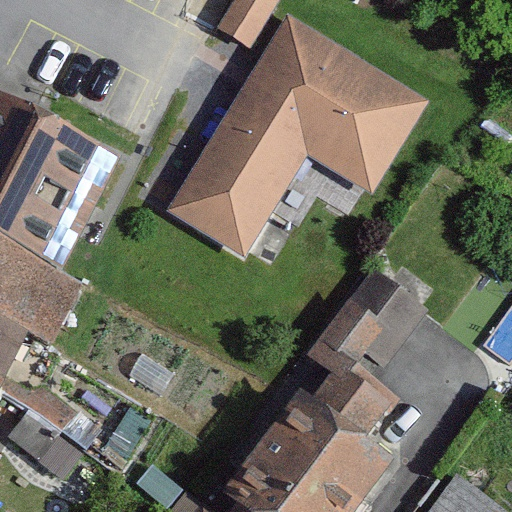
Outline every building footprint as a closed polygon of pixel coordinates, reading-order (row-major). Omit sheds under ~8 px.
[(257,41),(276,0),(236,0),(224,25),(257,41)] [(285,6),(164,211),(245,258),(309,150),(377,190),(434,94),(285,6)] [(0,92),(0,383),(27,331),(51,344),(85,284),(62,272),(126,154),(0,92)] [(359,511),(420,433),(326,362),(212,511),(359,511)] [(9,441),(60,464),(82,414),(31,392),(9,441)]
